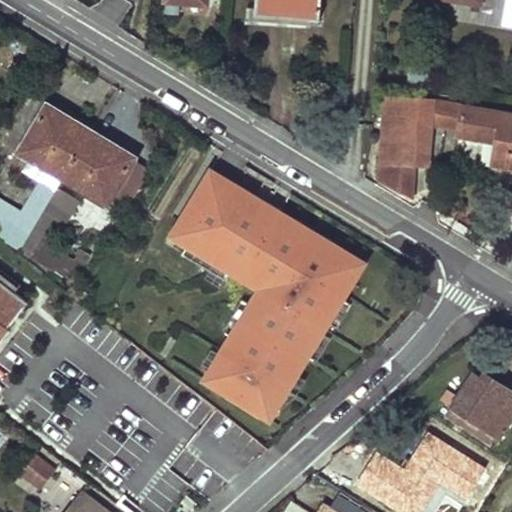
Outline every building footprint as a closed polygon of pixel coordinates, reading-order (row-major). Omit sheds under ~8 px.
[(180,1),(171,0),(167,0),(166,15),(178,16),(180,1)] [(256,0),(255,15),(320,20),(321,0),(256,0)] [(434,73),(411,68),(409,82),(432,87),(434,73)] [(413,199),(415,165),(429,166),(432,127),(459,132),(460,128),(508,137),(503,168),(511,169),(511,111),(435,98),(385,97),(379,181),(413,199)] [(31,160),(108,206),(114,196),(135,160),(137,157),(47,102),(17,152),(31,160)] [(503,168),(508,137),(460,128),(458,138),(496,145),(492,166),(503,168)] [(151,169),(135,160),(114,196),(130,205),(151,169)] [(210,171),(191,203),(200,209),(208,229),(241,248),(251,231),(228,217),(221,207),(220,205),(224,199),(246,212),(255,197),(210,171)] [(58,187),(56,190),(42,181),(22,213),(0,199),(0,235),(7,240),(6,242),(29,257),(31,255),(42,237),(50,242),(59,227),(64,230),(81,201),(58,187)] [(251,231),(241,248),(208,229),(200,209),(191,203),(171,237),(187,247),(182,255),(226,281),(231,273),(243,280),(245,281),(249,275),(263,283),(258,292),(251,304),(232,336),(220,355),(211,370),(205,381),(271,421),(278,409),(298,375),(309,356),(323,333),(330,322),(343,299),(365,263),(334,244),(333,244),(329,250),(292,228),(296,222),(296,221),(279,212),(273,222),(262,216),(268,205),(255,197),(246,212),(224,199),(220,205),(221,207),(228,217),(251,231)] [(279,212),(268,205),(262,216),(273,222),(279,212)] [(296,222),(292,228),(329,250),(333,244),(334,244),(335,243),(297,220),(296,221),(296,222)] [(50,242),(42,237),(31,255),(54,271),(66,253),(50,242)] [(249,275),(245,281),(243,280),(242,283),(258,292),(263,283),(249,275)] [(75,286),(69,294),(80,302),(85,294),(75,286)] [(223,331),(232,336),(251,304),(242,299),(223,331)] [(343,299),(330,322),(338,327),(352,304),(343,299)] [(323,333),(309,356),(318,362),(332,338),(323,333)] [(203,365),(211,370),(220,355),(212,350),(203,365)] [(497,433),(502,437),(511,420),(511,389),(493,378),(490,383),(472,372),(457,396),(452,405),(454,406),(497,433)] [(278,409),(281,411),(297,396),(306,380),(298,375),(278,409)] [(443,400),(452,405),(457,396),(449,391),(443,400)] [(454,406),(448,416),(491,443),(497,433),(454,406)] [(32,452),(17,472),(40,489),(56,469),(32,452)] [(159,511),(163,511),(189,486),(166,464),(139,492),(159,511)] [(42,495),(60,509),(70,496),(52,482),(42,495)] [(68,511),(108,511),(83,493),(68,511)] [(306,511),(292,503),(286,511),(306,511)]
